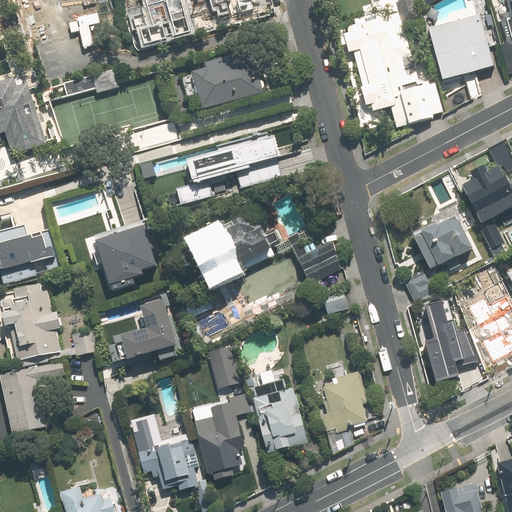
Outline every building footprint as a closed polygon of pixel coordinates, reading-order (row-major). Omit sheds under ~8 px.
[(0,0),(0,44),(3,54),(16,50),(0,0)] [(151,0),(154,13),(151,13),(153,22),(137,26),(142,43),(192,31),(191,28),(231,18),(231,15),(263,7),(261,0),(151,0)] [(503,44),(511,74),(511,73),(511,0),(508,0),(511,12),(502,14),(509,42),(503,44)] [(50,8),(39,12),(28,16),(31,26),(38,45),(45,65),(56,62),(67,58),(62,43),(56,26),(53,17),(50,8)] [(357,24),(349,26),(350,32),(347,33),(352,52),(355,51),(364,86),(363,86),(368,105),(372,104),(374,111),(392,106),(398,127),(435,118),(434,117),(436,116),(436,114),(446,112),(438,82),(432,84),(431,80),(421,82),(408,32),(406,33),(401,12),(388,15),(387,11),(356,19),(357,24)] [(446,78),(497,64),(483,13),(432,26),(446,78)] [(205,109),(266,92),(255,54),(240,58),(239,53),(207,62),(208,67),(194,71),(205,109)] [(0,142),(5,141),(3,133),(8,132),(16,160),(52,149),(31,82),(20,86),(17,77),(0,82),(0,142)] [(179,187),(183,203),(213,195),(209,179),(238,171),(243,187),(283,176),(278,157),(285,155),(281,139),(193,163),(198,182),(179,187)] [(477,177),(466,183),(482,214),(476,217),(492,249),(506,242),(493,217),(511,207),(511,180),(508,172),(511,170),(511,150),(507,140),(488,149),(497,167),(491,170),(488,164),(473,171),(477,177)] [(443,264),(478,246),(463,218),(461,219),(459,215),(442,224),(441,222),(426,230),(427,231),(418,235),(434,267),(443,263),(443,264)] [(201,255),(215,284),(277,254),(274,248),(277,247),(265,223),(245,217),(214,232),(214,233),(206,237),(201,255)] [(110,278),(145,267),(141,254),(145,253),(143,248),(154,244),(148,223),(98,239),(110,278)] [(50,247),(46,230),(0,242),(0,273),(2,273),(5,284),(38,276),(38,274),(63,267),(60,256),(58,257),(55,245),(50,247)] [(334,241),(300,257),(313,283),(346,267),(339,253),(340,253),(334,241)] [(426,273),(408,282),(417,300),(435,291),(426,273)] [(78,355),(99,351),(95,330),(73,334),(76,347),(63,350),(59,328),(64,327),(61,311),(55,312),(50,290),(44,291),(42,283),(16,288),(18,296),(4,299),(10,325),(13,324),(21,360),(24,360),(25,366),(50,361),(50,359),(77,354),(78,355)] [(329,314),(350,308),(344,288),(323,294),(329,314)] [(511,292),(510,288),(497,295),(501,303),(486,311),(491,321),(473,330),(484,352),(489,350),(491,354),(505,348),(506,349),(511,346),(511,292)] [(446,297),(440,299),(437,302),(434,305),(432,309),(432,314),(436,331),(432,332),(435,341),(431,342),(435,358),(439,357),(442,369),(447,367),(448,370),(460,367),(460,368),(473,365),(470,355),(477,353),(472,334),(463,337),(462,331),(471,328),(463,306),(459,300),(457,290),(451,292),(445,294),(446,297)] [(125,335),(132,358),(180,344),(167,299),(145,305),(151,327),(125,335)] [(234,345),(210,352),(220,388),(244,382),(234,345)] [(64,361),(3,374),(16,433),(49,426),(39,380),(67,374),(64,361)] [(370,402),(361,371),(339,377),(341,383),(326,386),(330,400),(326,401),(329,413),(323,415),(334,454),(356,444),(351,429),(350,429),(349,426),(370,421),(365,403),(370,402)] [(256,397),(271,452),(311,442),(296,387),(256,397)] [(215,416),(197,421),(211,473),(215,472),(217,479),(236,474),(234,467),(245,464),(241,449),(248,447),(239,415),(253,411),(248,393),(231,398),(232,401),(213,406),(215,416)] [(163,446),(156,416),(134,422),(148,479),(161,476),(165,489),(180,486),(181,490),(196,486),(202,511),(203,511),(214,509),(207,479),(200,481),(194,458),(198,457),(193,436),(174,441),(174,443),(163,446)] [(511,511),(511,459),(500,462),(511,511)] [(84,485),(64,491),(69,511),(118,511),(114,497),(107,499),(105,493),(87,498),(84,485)] [(459,487),(444,491),(448,511),(485,511),(480,489),(461,494),(459,487)]
